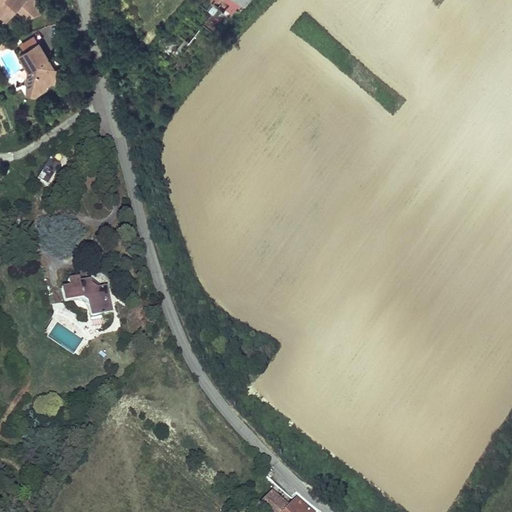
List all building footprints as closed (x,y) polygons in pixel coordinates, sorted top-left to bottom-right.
[(0,0),(0,1),(1,1),(1,6),(0,7),(0,13),(7,20),(26,0),(0,0)] [(240,11),(249,0),(206,0),(218,9),(204,26),(216,36),(237,8),(240,11)] [(188,43),(202,27),(188,15),(174,30),(188,43)] [(49,81),(54,83),(57,69),(50,67),(46,61),(49,59),(39,43),(20,54),(30,70),(27,81),(28,83),(33,91),(49,81)] [(49,81),(33,91),(28,83),(27,92),(28,93),(35,95),(46,89),(47,87),(54,83),(49,81)] [(50,158),(37,180),(47,186),(59,164),(50,158)] [(62,291),(65,303),(74,302),(81,310),(90,312),(92,321),(103,318),(102,316),(112,314),(107,289),(97,292),(92,287),(91,282),(79,285),(79,287),(62,291)] [(271,492),(260,503),(269,511),(310,511),(297,499),(288,508),(271,492)]
